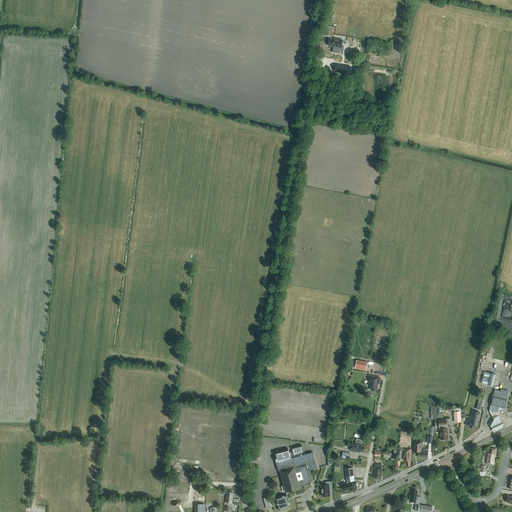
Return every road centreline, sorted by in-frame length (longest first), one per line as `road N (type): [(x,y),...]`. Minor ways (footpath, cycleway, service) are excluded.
road 1 (unclassified): [(245,511),(322,0)]
road 2 (tertiary): [(326,511),(451,457)]
